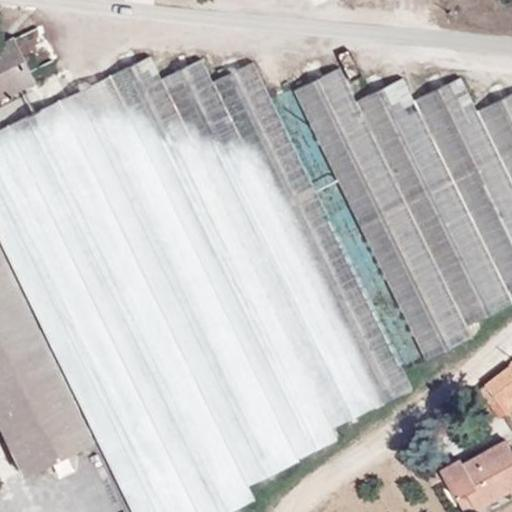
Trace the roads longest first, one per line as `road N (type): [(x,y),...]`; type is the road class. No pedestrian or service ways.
road 1 (unclassified): [(511,44),(93,0)]
road 2 (track): [(305,511),(511,327)]
road 3 (track): [(511,436),(378,444)]
